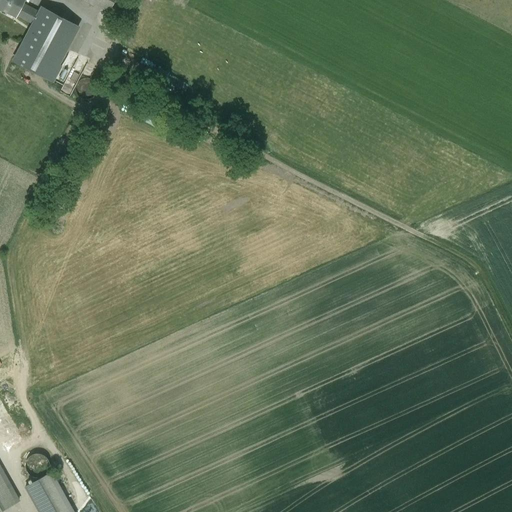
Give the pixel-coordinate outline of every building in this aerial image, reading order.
[(24,0),(0,0),(0,6),(16,15),(17,14),(22,4),(24,0)] [(86,0),(108,12),(108,11),(114,0),(86,0)] [(114,0),(108,11),(116,15),(124,0),(114,0)] [(38,12),(22,4),(17,14),(33,22),(38,12)] [(58,64),(78,27),(41,7),(38,12),(33,22),(13,60),(53,81),(61,66),(58,64)] [(76,89),(85,68),(83,67),(81,73),(66,66),(59,82),(76,89)] [(96,93),(97,89),(96,86),(94,83),(91,81),(88,81),(84,81),(81,83),(80,86),(79,90),(80,93),(82,96),(85,97),(88,98),(91,97),(94,95),(96,93)] [(48,469),(49,465),(48,460),(45,456),(41,454),(37,453),(32,454),(28,457),(26,461),(25,465),(26,470),(29,474),(33,476),(37,477),(42,476),(46,473),(48,469)] [(0,510),(19,500),(0,466),(0,510)] [(73,511),(51,472),(25,486),(39,511),(73,511)]
